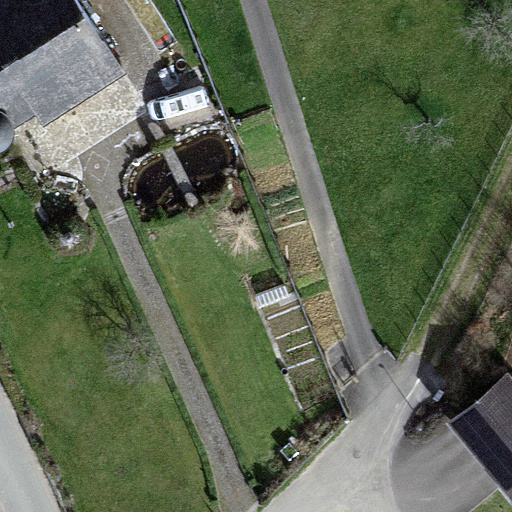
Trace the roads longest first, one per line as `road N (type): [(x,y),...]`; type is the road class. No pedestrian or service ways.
road 1 (track): [(446,353),(511,207)]
road 2 (residential): [(352,445),(446,353)]
